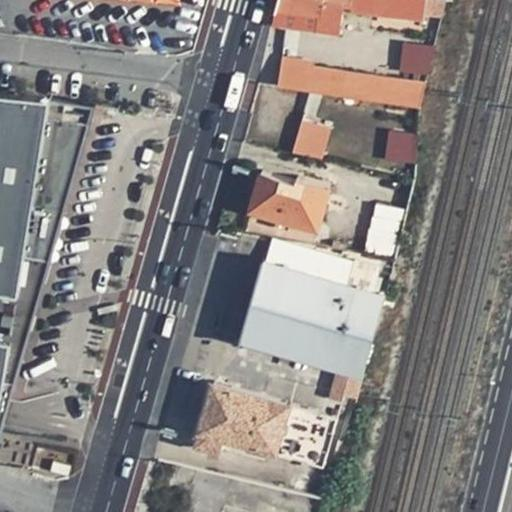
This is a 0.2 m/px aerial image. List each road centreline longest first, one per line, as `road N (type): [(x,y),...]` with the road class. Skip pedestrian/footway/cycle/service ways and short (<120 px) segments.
road 1 (primary): [(102,511),(225,86)]
road 2 (residential): [(0,52),(225,86)]
